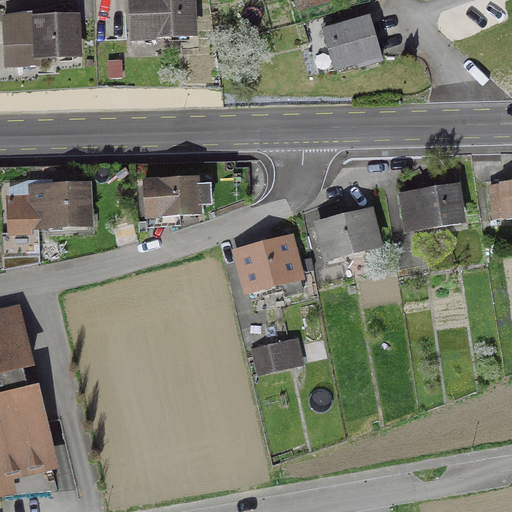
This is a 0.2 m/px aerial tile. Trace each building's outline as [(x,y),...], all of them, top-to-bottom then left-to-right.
[(151,0),(126,0),(128,41),(191,38),(188,0),(152,0),(151,0)] [(50,14),(40,14),(1,23),(3,60),(37,59),(74,57),(73,20),(50,21),(50,14)] [(330,31),(328,24),(320,26),(322,33),(321,33),(332,72),(356,65),(356,63),(377,57),(367,20),(330,31)] [(117,63),(106,64),(107,79),(118,78),(117,63)] [(157,183),(142,184),(145,220),(197,216),(196,207),(208,206),(207,187),(195,188),(195,180),(157,183)] [(500,186),(488,187),(491,221),(504,220),(504,221),(511,220),(511,183),(500,185),(500,186)] [(85,225),(83,189),(51,190),(51,187),(27,189),(27,200),(5,201),(7,238),(29,237),(29,228),(85,225)] [(403,218),(406,234),(459,225),(453,188),(415,194),(399,196),(403,218)] [(317,227),(325,260),(376,248),(367,215),(359,217),(357,210),(349,212),(351,219),(317,227)] [(287,242),(285,235),(267,240),(269,247),(236,256),(245,292),(279,283),(283,299),(300,294),(287,242)] [(0,497),(54,492),(42,442),(45,441),(33,391),(26,392),(21,371),(27,369),(26,366),(27,366),(16,318),(1,321),(0,318),(0,497)] [(298,367),(293,342),(258,350),(264,375),(298,367)]
